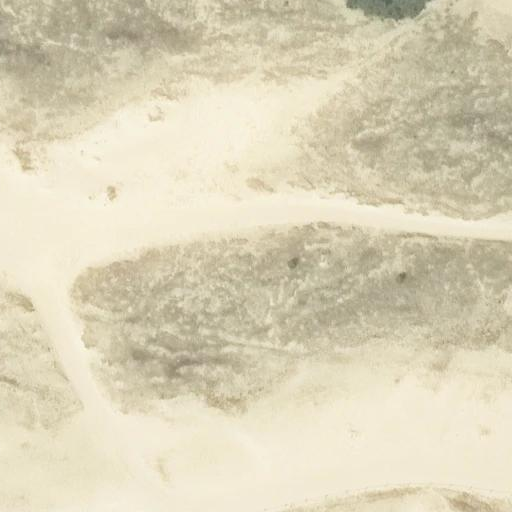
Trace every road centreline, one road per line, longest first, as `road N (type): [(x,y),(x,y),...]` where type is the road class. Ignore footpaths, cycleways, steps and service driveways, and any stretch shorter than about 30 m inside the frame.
road 1 (track): [(0,179),(120,455),(160,511)]
road 2 (track): [(511,500),(406,481),(282,511)]
